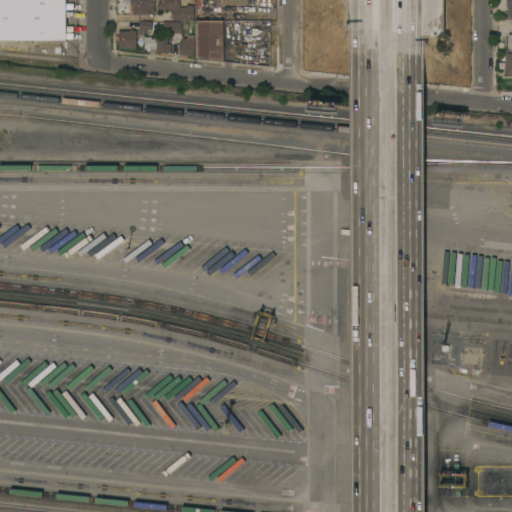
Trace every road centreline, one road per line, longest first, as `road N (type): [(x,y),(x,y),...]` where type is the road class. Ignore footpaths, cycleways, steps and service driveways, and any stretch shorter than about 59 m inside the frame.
road 1 (motorway): [(367,48),(367,511)]
road 2 (motorway): [(402,511),(405,51)]
road 3 (residential): [(103,60),(511,106)]
